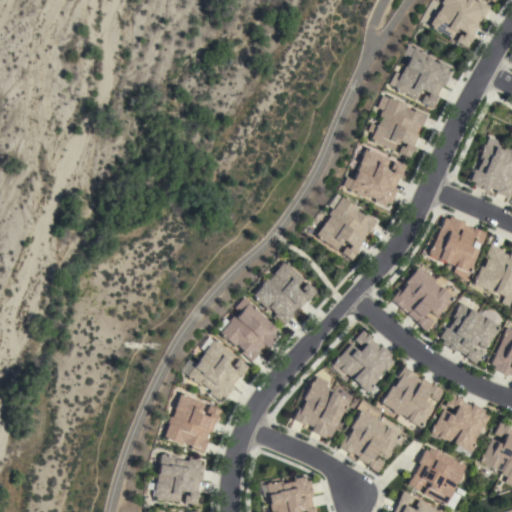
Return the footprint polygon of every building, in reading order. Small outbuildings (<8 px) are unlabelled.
[(435,29),(434,30),(430,28),(431,26),(427,25),(435,11),(437,12),(441,4),(438,3),(440,0),(473,0),(475,1),(476,0),(488,6),(481,18),(479,17),(475,24),(477,25),(471,36),(472,36),(465,47),(455,41),(459,34),(462,36),(463,33),(454,28),(452,31),(453,32),(450,38),(435,29)] [(399,91),(398,93),(394,91),(395,89),(391,87),(395,80),(398,73),(400,74),(403,66),(407,57),(408,57),(412,48),(414,49),(414,48),(420,51),(420,52),(427,56),(426,58),(436,63),(437,61),(448,66),(446,71),(449,72),(442,86),(440,85),(435,95),(436,96),(430,107),(419,101),(423,94),(426,96),(427,93),(418,89),(417,92),(418,93),(415,99),(399,91)] [(364,131),(367,123),(374,126),(374,125),(375,126),(378,118),(376,117),(379,110),(374,107),(380,95),(386,98),(386,97),(404,105),(403,108),(412,112),(413,109),(425,115),(420,127),(418,126),(414,133),(416,134),(411,146),(413,146),(407,158),(396,152),(399,146),(402,147),(404,143),(395,139),(393,143),(394,144),(391,150),(375,143),(374,144),(368,141),(369,140),(368,140),(370,134),(364,131)] [(511,185),(507,198),(494,192),(495,190),(488,187),(486,192),(472,186),(473,182),(469,180),(473,169),(476,170),(482,155),(480,154),(481,151),(480,151),(483,144),(484,145),(488,137),(499,142),(497,148),(503,151),(504,148),(510,151),(510,152),(511,152),(511,178),(510,184),(511,185)] [(388,204),(385,202),(383,206),(372,201),(373,199),(366,196),(366,197),(362,195),(361,196),(354,193),(353,195),(347,192),(348,190),(346,189),(340,186),(344,177),(350,180),(358,163),(357,163),(363,148),(365,149),(365,148),(372,151),(371,152),(387,159),(387,161),(388,161),(384,170),(387,172),(392,162),(403,167),(398,178),(397,178),(392,188),(395,189),(388,204)] [(339,197),(356,208),(354,210),(362,216),(364,213),(374,221),(367,232),(365,231),(360,237),(362,239),(356,249),(357,249),(350,260),(340,253),(343,247),(347,249),(349,245),(340,239),(338,243),(339,243),(335,250),(320,240),(319,241),(314,237),(315,236),(314,235),(323,222),(323,223),(328,216),(326,214),(329,209),(330,209),(339,197)] [(427,254),(428,253),(426,252),(429,246),(430,246),(443,218),(447,219),(449,216),(462,222),(462,224),(472,229),(473,228),(478,231),(478,230),(484,232),(479,244),(478,244),(476,249),(477,250),(470,265),(471,266),(469,272),(468,272),(467,273),(466,273),(463,281),(451,272),(454,268),(452,267),(453,266),(427,254)] [(511,252),(511,298),(510,298),(507,306),(499,303),(502,296),(492,292),(491,294),(485,291),(485,290),(471,284),(479,265),(481,266),(484,260),(483,257),(488,244),(501,250),(500,252),(507,255),(509,251),(511,252)] [(283,324),(273,315),(274,314),(267,307),(266,309),(258,302),(257,303),(252,298),(253,297),(251,296),(262,284),(261,283),(265,278),(267,280),(273,274),(272,273),(282,261),(284,263),(285,261),(290,266),(289,267),(302,279),(297,285),(296,284),(293,286),(301,293),(303,291),(300,289),(306,283),(315,291),(307,300),(306,299),(297,309),(295,307),(290,313),(292,315),(283,324)] [(424,331),(419,327),(420,326),(415,322),(406,314),(407,312),(401,307),(400,308),(389,299),(397,290),(399,292),(406,284),(404,282),(414,270),(413,269),(415,267),(416,268),(417,267),(428,277),(429,276),(435,280),(433,282),(439,288),(440,287),(453,298),(448,304),(447,304),(436,317),(430,312),(430,311),(427,309),(421,317),(424,319),(426,316),(432,321),(424,331)] [(239,352),(241,350),(234,344),(233,346),(224,339),(223,339),(218,335),(219,334),(218,333),(228,321),(227,320),(231,316),(234,318),(238,312),(233,307),(242,297),(248,302),(247,303),(268,322),(267,322),(276,330),(274,333),(276,335),(265,347),(262,344),(257,350),(258,351),(249,361),(239,352)] [(484,348),(478,344),(478,343),(475,341),(469,349),(473,351),(474,349),(481,353),(474,363),(464,356),(464,355),(455,349),(453,351),(440,343),(442,340),(438,337),(445,327),(447,328),(453,318),(451,317),(456,310),(454,309),(457,304),(459,305),(460,303),(484,319),(485,317),(498,326),(496,330),(497,330),(494,334),(493,333),(484,348)] [(511,330),(511,376),(506,374),(505,375),(491,369),(493,366),(489,364),(502,335),(501,335),(504,328),(505,329),(506,328),(511,330)] [(348,344),(357,352),(363,345),(360,342),(358,345),(352,340),(361,330),(370,338),(369,339),(378,347),(380,345),(386,350),(385,350),(391,356),(389,358),(392,361),(384,371),(382,369),(375,378),(376,380),(370,387),(370,388),(366,393),(344,373),(344,374),(332,363),(333,362),(332,361),(336,356),(337,357),(348,344)] [(203,353),(202,352),(213,338),(219,344),(219,345),(233,356),(225,365),(229,368),(237,359),(247,367),(239,377),(237,376),(230,385),(233,387),(223,399),(220,396),(217,400),(208,393),(209,391),(200,383),(198,385),(192,380),(191,381),(187,377),(187,376),(185,375),(203,353)] [(423,421),(424,421),(420,427),(419,426),(418,427),(398,414),(397,416),(391,412),(392,411),(379,402),(390,386),(392,387),(397,379),(395,378),(402,366),(414,374),(413,376),(419,380),(421,378),(431,385),(432,384),(442,390),(435,401),(429,397),(431,394),(428,392),(423,400),(432,406),(423,421)] [(334,427),(333,426),(329,437),(325,435),(324,438),(310,431),(312,427),(305,423),(304,425),(291,419),(297,408),(300,409),(304,400),(302,399),(311,381),(312,382),(315,377),(327,382),(324,387),(330,390),(329,392),(338,396),(337,396),(347,401),(346,403),(347,403),(344,409),(343,408),(334,427)] [(167,423),(166,423),(169,416),(171,417),(174,409),(173,409),(179,393),(187,396),(187,397),(202,403),(198,414),(204,416),(208,405),(219,410),(215,421),(214,421),(209,432),(207,432),(204,439),(206,440),(202,453),(189,448),(190,445),(181,442),(180,444),(171,441),(170,442),(163,440),(164,438),(162,437),(167,423)] [(485,411),(483,414),(487,416),(482,427),(480,426),(474,436),(476,437),(473,444),(474,445),(467,457),(450,449),(453,444),(443,439),(443,440),(429,433),(430,431),(429,431),(432,424),(433,425),(441,409),(451,414),(454,410),(444,405),(449,394),(460,399),(460,400),(470,405),(471,404),(485,411)] [(337,447),(344,436),(346,437),(351,429),(349,428),(360,410),(372,418),(373,417),(379,421),(378,423),(385,428),(386,426),(399,434),(396,438),(398,439),(396,443),(395,442),(386,457),(379,453),(380,452),(376,450),(371,459),(374,461),(376,458),(383,462),(376,472),(366,466),(366,465),(356,458),(357,456),(350,452),(349,454),(337,447)] [(511,486),(504,482),(506,477),(499,474),(501,471),(493,468),(492,469),(479,462),(479,460),(478,460),(481,453),(482,454),(489,438),(500,444),(502,439),(492,434),(497,422),(509,428),(508,429),(511,430),(511,486)] [(457,462),(457,461),(463,464),(462,465),(464,466),(451,491),(444,505),(443,505),(443,506),(436,502),(437,501),(422,493),(425,488),(420,485),(417,490),(406,484),(409,479),(412,474),(413,474),(418,464),(417,463),(424,449),(427,451),(429,447),(457,462)] [(160,499),(160,501),(153,499),(153,498),(152,497),(154,482),(155,483),(159,454),(161,455),(161,453),(166,454),(166,455),(175,457),(175,459),(187,461),(187,458),(199,460),(198,465),(202,465),(200,481),(197,480),(195,492),(197,492),(195,504),(183,503),(185,491),(178,490),(177,494),(178,495),(177,502),(160,499)] [(269,511),(264,485),(266,484),(266,483),(274,481),(274,483),(281,481),(281,484),(292,481),(292,479),(304,476),(305,481),(308,480),(311,495),(308,496),(311,508),(312,507),(313,511),(303,511),(303,510),(295,511),(269,511)] [(433,508),(433,507),(437,509),(437,510),(440,511),(391,511),(396,503),(402,491),(413,497),(409,504),(406,503),(404,505),(413,510),(415,507),(414,506),(417,500),(433,508)]
